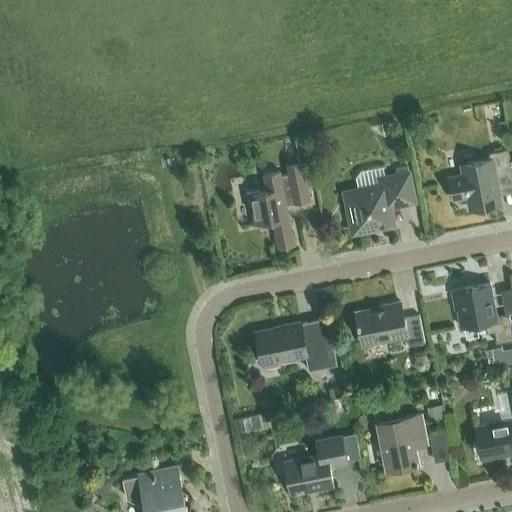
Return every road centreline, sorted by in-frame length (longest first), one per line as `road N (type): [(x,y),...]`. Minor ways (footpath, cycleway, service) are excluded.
road 1 (residential): [(511,238),(250,290),(220,304),(207,327),(209,366),(242,511)]
road 2 (residential): [(379,511),(511,484)]
